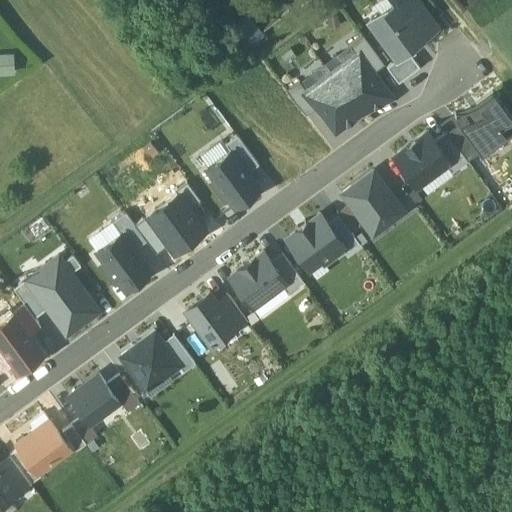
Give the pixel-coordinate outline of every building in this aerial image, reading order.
[(370,30),(397,67),(409,58),(413,55),(411,52),(422,44),(423,46),(438,35),(412,0),(389,0),(397,10),(370,30)] [(360,60),(374,80),(386,71),(364,42),(350,52),(357,62),(360,60)] [(409,58),(397,67),(388,74),(399,90),(421,74),(409,58)] [(332,80),(366,125),(393,105),(374,80),(360,60),(357,62),(332,80)] [(15,66),(0,66),(0,90),(15,90),(15,66)] [(366,125),(332,80),(307,99),(305,100),(319,120),(338,146),(366,125)] [(308,128),(319,120),(305,100),(307,99),(300,89),(287,99),(308,128)] [(511,117),(497,97),(456,126),(463,136),(484,165),(511,145),(511,117)] [(450,146),(471,175),(484,165),(463,136),(450,146)] [(398,168),(420,200),(450,178),(453,176),(438,154),(431,144),(398,168)] [(450,146),(438,154),(453,176),(450,178),(456,186),(471,175),(450,146)] [(233,164),(249,187),(261,179),(239,150),(228,158),(233,164)] [(230,211),(237,220),(261,202),(249,187),(233,164),(208,182),(218,195),(214,197),(227,214),(230,211)] [(404,225),(376,186),(346,207),(352,217),(366,235),(375,247),(404,225)] [(192,224),(204,215),(190,197),(178,205),(192,224)] [(208,246),(192,224),(178,205),(150,226),(152,229),(171,255),(180,267),(208,246)] [(353,246),(366,235),(352,217),(339,226),(341,228),(353,246)] [(135,264),(148,255),(137,240),(128,227),(115,236),(124,248),(135,264)] [(289,252),(312,284),(346,261),(346,260),(329,236),(323,228),(289,252)] [(353,246),(341,228),(329,236),(346,260),(346,261),(349,266),(362,257),(353,246)] [(156,266),(171,255),(152,229),(137,240),(148,255),(156,266)] [(151,285),(135,264),(124,248),(100,265),(107,276),(102,279),(117,299),(122,295),(127,303),(151,285)] [(284,299),(288,296),(272,276),(265,266),(233,290),(255,320),(284,299)] [(284,267),(272,276),(288,296),(284,299),(290,307),(305,296),(284,267)] [(66,277),(73,287),(83,280),(75,270),(66,277)] [(29,295),(50,322),(70,348),(101,324),(73,287),(66,277),(61,271),(29,295)] [(27,320),(37,332),(50,322),(29,295),(16,305),(27,320)] [(187,324),(213,359),(237,341),(219,316),(212,306),(187,324)] [(230,308),(219,316),(237,341),(248,333),(230,308)] [(41,338),(37,332),(27,320),(0,340),(0,383),(13,373),(20,383),(33,373),(36,377),(47,369),(30,346),(41,338)] [(148,404),(181,379),(165,357),(157,346),(123,371),(148,404)] [(181,379),(186,386),(197,378),(176,349),(165,357),(181,379)] [(100,389),(70,411),(85,430),(90,437),(120,414),(110,402),(100,389)] [(130,427),(142,417),(123,392),(110,402),(120,414),(130,427)] [(33,437),(38,444),(50,434),(45,428),(33,437)] [(73,438),(74,439),(88,458),(100,449),(90,437),(85,430),(73,438)] [(69,460),(50,434),(38,444),(33,447),(35,450),(20,461),(22,463),(39,487),(56,474),(54,471),(69,460)] [(78,465),(88,458),(74,439),(64,446),(75,461),(78,465)] [(39,487),(22,463),(12,470),(33,498),(43,491),(39,487)] [(18,509),(33,498),(12,470),(0,478),(0,481),(18,506),(16,507),(18,509)] [(0,511),(9,511),(16,507),(18,506),(0,481),(0,511)]
